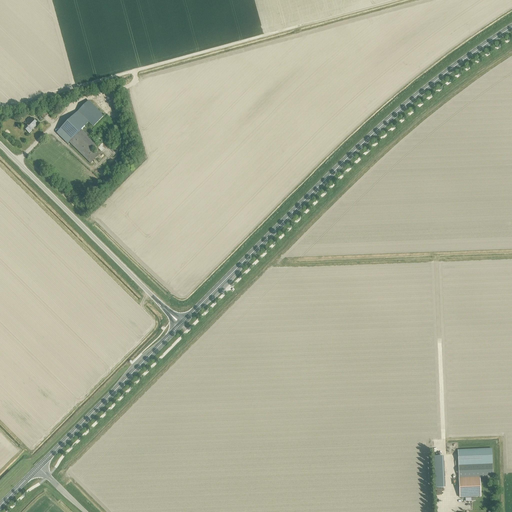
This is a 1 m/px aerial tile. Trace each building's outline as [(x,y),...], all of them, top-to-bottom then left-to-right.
[(57,133),(67,143),(69,142),(90,163),(98,156),(92,150),(97,145),(81,129),(88,122),(93,126),(104,116),(89,101),(57,133)] [(39,114),(43,119),(48,114),(43,110),(39,114)] [(22,127),(29,133),(38,124),(32,118),(31,119),(29,117),(26,120),(28,122),(22,127)] [(100,183),(104,188),(108,184),(103,180),(100,183)] [(492,449),(458,450),(460,498),(480,497),(480,478),(493,477),(492,449)] [(434,457),(435,488),(443,488),(442,457),(434,457)]
